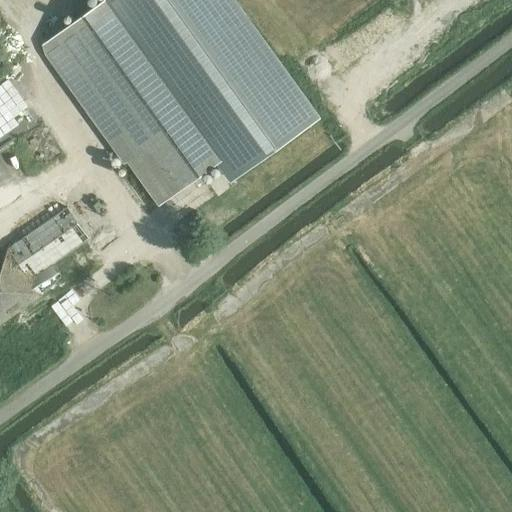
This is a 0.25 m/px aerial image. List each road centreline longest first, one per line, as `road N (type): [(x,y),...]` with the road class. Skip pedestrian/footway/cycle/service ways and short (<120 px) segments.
road 1 (unclassified): [(0,424),(511,40)]
road 2 (track): [(511,94),(322,230),(217,319)]
road 3 (track): [(386,445),(305,342),(186,285)]
road 4 (track): [(511,242),(397,128)]
